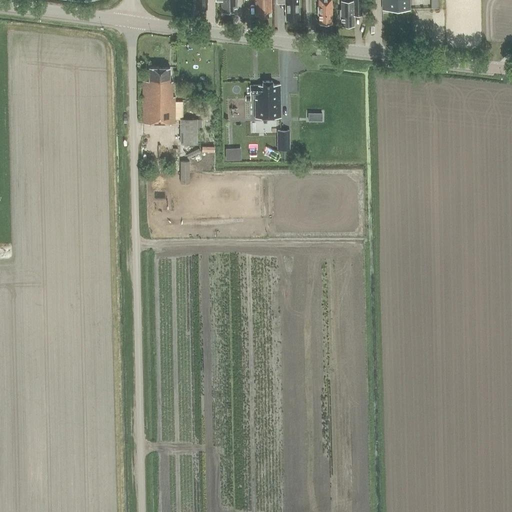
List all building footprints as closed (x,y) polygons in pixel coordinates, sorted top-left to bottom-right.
[(195,0),(196,9),(207,9),(206,0),(195,0)] [(236,0),(215,0),(221,0),(221,9),(224,9),(224,12),(233,12),(233,9),(237,8),(236,0)] [(254,0),(255,7),(256,8),(256,13),(259,13),(259,17),(268,16),(268,13),(271,13),(270,0),(254,0)] [(285,0),(286,20),(299,19),(298,0),(285,0)] [(330,23),(332,23),(331,0),(318,0),(319,7),(318,7),(318,14),(319,16),(319,23),(325,23),(326,24),(329,24),(330,23)] [(347,1),(347,0),(341,0),(341,10),(340,10),(340,19),(341,19),(341,26),(354,26),(354,15),(362,15),(361,0),(353,0),(353,1),(347,1)] [(382,0),(382,10),(410,9),(409,0),(382,0)] [(143,81),(143,123),(175,124),(175,97),(173,97),(173,81),(170,81),(170,68),(149,68),(149,81),(143,81)] [(256,118),(280,118),(280,85),(272,85),(272,81),(262,81),(262,85),(250,85),(250,94),(255,94),(256,118)] [(309,112),(309,120),(323,119),(323,111),(309,112)] [(180,120),(180,144),(197,144),(197,127),(202,127),(202,120),(195,120),(180,120)] [(289,130),(277,130),(277,148),(289,148),(289,130)] [(229,148),(226,148),(226,160),(241,160),(241,148),(232,148),(229,148)]
